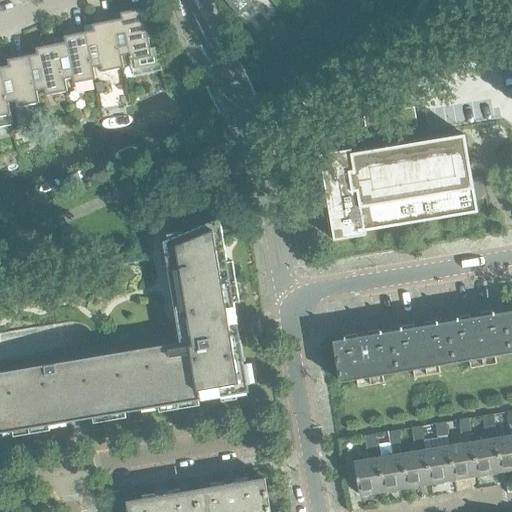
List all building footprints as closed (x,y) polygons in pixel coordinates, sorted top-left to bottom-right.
[(225,0),(239,16),(253,4),(249,0),(225,0)] [(121,56),(122,55),(129,54),(130,60),(152,56),(143,8),(127,11),(128,17),(113,20),(121,56)] [(92,67),(94,67),(101,66),(102,72),(124,67),(122,55),(121,56),(113,20),(98,23),(100,29),(85,32),(92,67)] [(263,29),(255,36),(262,44),(270,37),(263,29)] [(64,79),(65,79),(72,77),(74,83),(96,79),(94,67),(92,67),(85,32),(70,35),(71,40),(57,43),(64,79)] [(36,91),(37,90),(44,89),(45,95),(68,91),(65,79),(64,79),(57,43),(42,46),(43,52),(29,55),(36,91)] [(8,102),(9,102),(16,101),(17,107),(39,102),(37,90),(36,91),(29,55),(14,58),(15,64),(0,67),(8,102)] [(0,126),(13,124),(9,102),(8,102),(0,67),(0,66),(0,126)] [(364,115),(367,133),(416,125),(413,107),(364,115)] [(477,211),(471,177),(464,134),(351,153),(351,148),(320,154),(334,239),(365,234),(365,230),(477,211)] [(170,280),(179,334),(180,342),(0,372),(0,433),(49,425),(71,421),(71,417),(79,416),(79,420),(93,418),(126,412),(158,407),(249,392),(239,333),(238,324),(220,221),(221,221),(220,219),(220,218),(164,244),(170,280)] [(454,361),(510,352),(504,312),(476,317),(448,322),(454,361)] [(398,371),(454,361),(448,322),(419,326),(391,331),(398,371)] [(398,371),(391,331),(362,336),(333,341),(340,380),(398,371)] [(482,415),(484,428),(495,426),(493,413),(482,415)] [(471,430),(470,417),(459,418),(460,431),(471,430)] [(448,434),(446,421),(445,420),(434,422),(437,436),(448,434)] [(424,439),(422,425),(412,426),(414,439),(424,439)] [(401,442),(398,429),(398,428),(388,430),(390,444),(401,442)] [(377,447),(375,433),(365,435),(367,447),(377,447)] [(511,435),(496,438),(502,471),(511,468),(511,435)] [(478,474),(502,471),(496,438),(472,442),(478,474)] [(454,478),(478,474),(472,442),(449,446),(454,478)] [(430,482),(454,478),(449,446),(425,450),(430,482)] [(407,486),(430,482),(425,450),(401,454),(407,486)] [(383,490),(407,486),(401,454),(377,458),(383,490)] [(359,494),(383,490),(377,458),(354,462),(359,494)] [(269,511),(264,478),(196,489),(199,511),(269,511)] [(199,511),(196,489),(126,501),(128,511),(199,511)]
